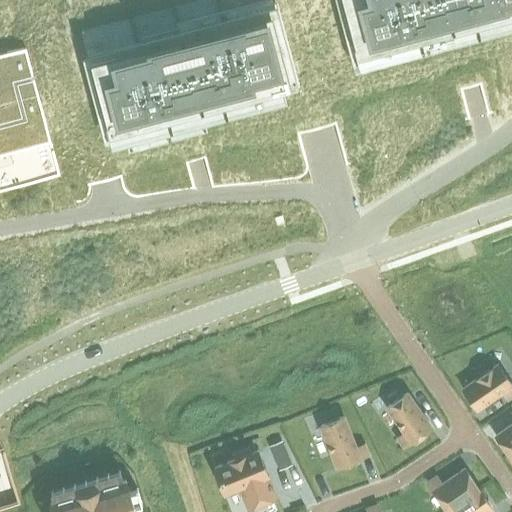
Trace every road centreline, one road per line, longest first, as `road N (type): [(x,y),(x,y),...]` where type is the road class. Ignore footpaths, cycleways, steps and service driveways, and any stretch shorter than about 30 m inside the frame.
road 1 (residential): [(0,402),(74,364),(353,261)]
road 2 (residential): [(353,261),(469,431)]
road 3 (residential): [(316,511),(393,484),(469,431)]
road 4 (unclassified): [(353,261),(511,204)]
road 5 (unknown): [(324,193),(300,60)]
